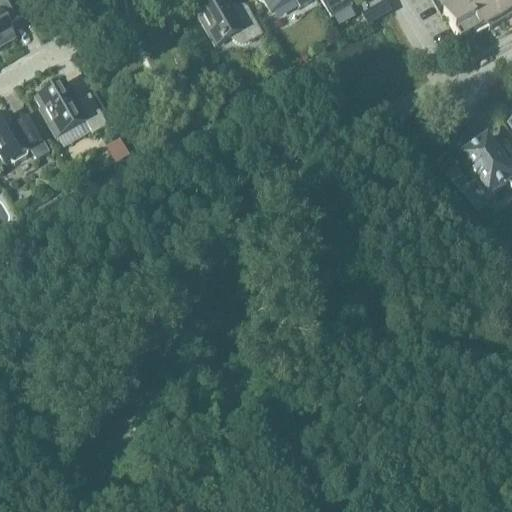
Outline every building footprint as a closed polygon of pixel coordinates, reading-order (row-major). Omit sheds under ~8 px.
[(0,13),(0,49),(14,41),(6,27),(9,25),(10,26),(21,20),(9,0),(0,0),(0,8),(2,13),(0,13)] [(194,11),(187,15),(187,16),(194,12),(215,49),(231,40),(233,43),(236,45),(239,46),(243,47),(246,46),(250,45),(262,37),(245,8),(233,15),(225,0),(212,0),(193,11),(194,11)] [(258,0),(260,4),(264,4),(271,15),(295,2),(300,11),(312,4),(309,0),(258,0)] [(319,0),(323,7),(331,20),(353,8),(348,0),(319,0)] [(468,0),(463,3),(480,32),(488,28),(490,31),(502,24),(487,0),(468,0)] [(511,0),(487,0),(502,24),(511,18),(511,0)] [(480,32),(463,3),(443,15),(462,47),(475,40),(473,37),(480,32)] [(376,10),(382,19),(391,13),(385,4),(376,10)] [(266,68),(273,80),(286,73),(279,61),(266,68)] [(74,102),(65,86),(36,102),(42,112),(40,113),(49,128),(51,127),(58,140),(85,124),(93,137),(108,129),(90,97),(79,104),(81,108),(76,111),(71,103),(74,102)] [(0,120),(0,157),(5,167),(10,164),(12,166),(15,167),(26,160),(27,158),(26,155),(30,153),(36,163),(49,156),(34,130),(22,137),(11,117),(2,122),(1,120),(0,120)] [(454,165),(465,180),(470,176),(487,200),(508,185),(511,190),(511,189),(511,155),(504,144),(493,152),(486,142),(471,153),(467,148),(456,156),(454,165)]
